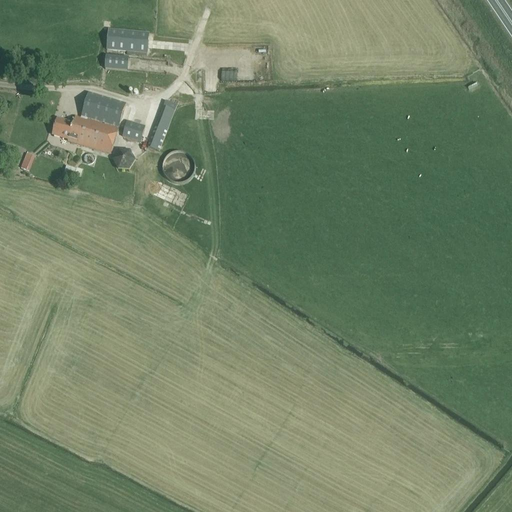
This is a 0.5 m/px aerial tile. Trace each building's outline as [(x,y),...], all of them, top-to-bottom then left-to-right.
[(149,34),(109,30),(107,50),(147,54),(149,34)] [(128,58),(106,56),(105,69),(127,71),(128,58)] [(219,58),(218,80),(233,80),(234,64),(226,64),(226,58),(219,58)] [(214,90),(214,82),(204,82),(204,90),(214,90)] [(75,117),(73,124),(57,120),(52,135),(68,140),(67,142),(111,155),(118,130),(87,121),(87,119),(119,128),(126,105),(88,93),(80,119),(75,117)] [(159,152),(177,106),(166,102),(147,148),(159,152)] [(127,122),(122,137),(140,142),(145,127),(127,122)] [(83,154),(86,161),(93,158),(90,151),(83,154)] [(129,170),(135,161),(130,151),(119,151),(113,160),(118,170),(129,170)] [(193,176),(195,171),(194,166),(193,161),(189,157),(185,154),(180,153),(176,153),(172,154),(169,156),(165,160),(163,164),(162,169),(163,173),(165,178),(168,181),(172,184),(177,185),(181,185),(183,185),(187,183),(191,180),(193,176)] [(28,172),(34,157),(27,154),(21,169),(28,172)]
